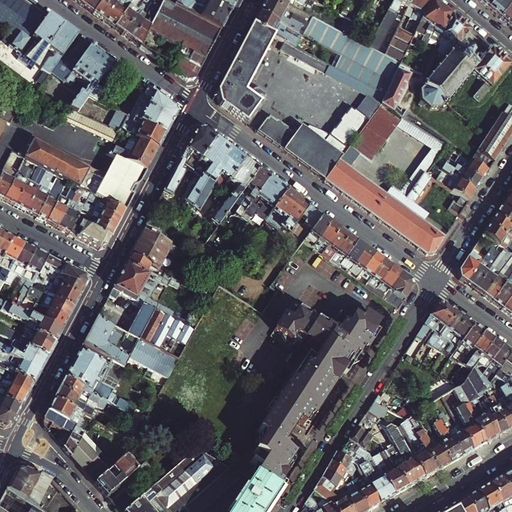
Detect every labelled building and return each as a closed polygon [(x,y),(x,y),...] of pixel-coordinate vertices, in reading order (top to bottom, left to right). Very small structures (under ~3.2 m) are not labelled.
[(36,10),(21,0),(0,0),(0,28),(15,39),(19,34),(36,10)] [(86,0),(82,7),(92,14),(101,0),(86,0)] [(101,0),(92,14),(102,21),(117,0),(101,0)] [(117,0),(102,21),(112,29),(132,1),(130,0),(117,0)] [(132,0),(132,1),(112,29),(121,35),(138,11),(137,11),(134,8),(140,0),(139,0),(132,0)] [(142,2),(137,11),(138,11),(121,35),(130,41),(147,18),(145,16),(142,14),(148,6),(150,7),(154,0),(143,0),(144,0),(146,2),(145,4),(142,2)] [(147,18),(130,41),(139,48),(154,18),(151,16),(155,10),(154,9),(158,0),(154,0),(150,7),(145,16),(147,18)] [(166,0),(165,2),(219,31),(228,14),(202,0),(194,0),(193,4),(184,0),(166,0)] [(234,0),(202,0),(228,14),(234,0)] [(337,33),(291,8),(275,0),(264,0),(258,13),(285,28),(300,36),(339,57),(332,70),(342,75),(383,97),(398,65),(383,57),(376,53),(367,48),(345,37),(337,33)] [(367,48),(376,53),(397,16),(394,14),(399,5),(407,8),(409,2),(410,0),(393,0),(389,7),(367,48)] [(410,0),(409,2),(415,5),(413,10),(408,19),(419,23),(429,0),(410,0)] [(417,49),(438,6),(431,0),(429,0),(419,23),(415,30),(412,37),(411,39),(416,42),(413,47),(417,49)] [(477,0),(487,8),(494,0),(477,0)] [(511,0),(494,0),(487,8),(499,18),(511,2),(511,0)] [(508,26),(511,21),(511,2),(499,18),(508,26)] [(438,41),(440,37),(450,16),(438,6),(417,49),(423,52),(431,37),(438,41)] [(46,18),(36,10),(19,34),(26,39),(31,33),(34,35),(46,18)] [(285,28),(258,13),(251,26),(272,38),(283,43),(293,49),(295,45),(297,42),(282,33),(285,28)] [(450,16),(440,37),(444,41),(439,46),(436,52),(446,60),(455,49),(469,32),(450,16)] [(60,28),(46,18),(34,35),(31,33),(26,39),(19,34),(15,39),(9,48),(20,56),(17,60),(27,67),(30,64),(33,66),(46,49),(60,28)] [(352,23),(344,19),(337,33),(345,37),(352,23)] [(260,104),(259,103),(263,97),(267,92),(259,87),(256,87),(254,88),(252,90),(251,90),(248,96),(243,93),(272,38),(251,26),(216,93),(218,106),(244,124),(260,104)] [(75,38),(60,28),(46,49),(55,56),(51,60),(47,61),(40,70),(48,75),(49,74),(63,54),(75,38)] [(300,36),(285,28),(282,33),(297,42),(300,36)] [(408,45),(411,39),(412,37),(409,35),(403,33),(397,29),(383,57),(398,65),(405,51),(408,45)] [(75,38),(63,54),(76,64),(88,48),(75,38)] [(183,42),(169,70),(185,82),(193,80),(210,47),(204,42),(197,52),(183,42)] [(283,43),(281,47),(279,51),(327,77),(379,105),(381,101),(383,97),(342,75),(332,70),(332,69),(297,51),(293,49),(283,43)] [(111,65),(88,48),(76,64),(63,54),(49,74),(63,84),(65,82),(79,93),(67,110),(75,114),(86,98),(94,87),(111,65)] [(455,49),(446,60),(444,62),(442,61),(441,62),(443,63),(437,70),(436,68),(434,70),(436,72),(431,78),(429,77),(428,78),(429,80),(424,86),(422,84),(421,86),(422,87),(421,89),(422,90),(419,93),(420,102),(423,105),(429,111),(439,110),(441,107),(442,107),(444,105),(445,106),(447,105),(445,103),(450,97),(452,99),(453,97),(451,96),(457,89),(458,91),(460,89),(458,88),(464,81),(465,83),(466,81),(465,80),(470,74),(476,66),(475,66),(472,64),(474,62),(472,60),(472,61),(471,60),(472,59),(468,56),(464,52),(462,54),(462,53),(462,52),(461,51),(459,53),(456,50),(457,50),(455,49)] [(510,66),(490,50),(476,66),(470,74),(472,75),(473,74),(480,80),(485,84),(473,98),(479,103),(510,66)] [(391,114),(392,111),(398,98),(408,78),(406,77),(408,73),(410,69),(398,65),(383,97),(381,101),(379,105),(378,106),(391,114)] [(470,95),(473,98),(485,84),(480,80),(473,89),(474,90),(470,95)] [(172,109),(137,84),(136,86),(135,88),(136,90),(137,92),(142,95),(140,99),(139,99),(127,119),(163,137),(174,117),(174,113),(174,111),(172,109)] [(105,93),(94,87),(86,98),(98,104),(105,93)] [(348,149),(368,121),(378,107),(365,97),(355,111),(353,110),(353,111),(349,108),(344,114),(343,114),(329,134),(308,126),(305,130),(299,126),(293,134),(286,129),(287,128),(276,120),(275,121),(268,115),(266,119),(265,118),(265,119),(255,132),(282,151),(324,182),(338,162),(342,157),(348,149)] [(0,106),(0,132),(5,123),(9,126),(15,113),(0,106)] [(348,149),(356,155),(368,164),(394,129),(400,120),(391,114),(378,106),(378,107),(368,121),(348,149)] [(511,121),(511,108),(509,107),(503,116),(511,121)] [(67,110),(59,120),(111,143),(116,132),(111,130),(75,114),(67,110)] [(400,115),(392,111),(391,114),(400,120),(404,115),(401,113),(400,115)] [(511,135),(511,121),(503,116),(501,114),(477,152),(493,163),(511,135)] [(163,137),(127,119),(125,118),(122,124),(115,121),(111,130),(116,132),(128,138),(156,150),(163,137)] [(400,120),(394,129),(430,152),(414,173),(400,193),(392,188),(386,196),(422,223),(428,215),(413,205),(405,199),(421,178),(422,177),(424,176),(425,177),(446,148),(400,120)] [(183,165),(191,171),(215,140),(203,131),(194,133),(162,193),(170,197),(171,197),(183,175),(182,173),(179,171),(183,165)] [(123,148),(150,161),(156,150),(128,138),(123,148)] [(215,140),(191,171),(200,177),(197,180),(196,180),(184,203),(183,204),(190,209),(203,186),(207,181),(229,150),(215,140)] [(102,180),(94,176),(32,144),(23,160),(30,163),(37,167),(45,171),(53,175),(56,177),(66,182),(71,185),(77,188),(89,194),(124,212),(132,196),(129,194),(132,187),(134,187),(137,185),(139,183),(144,173),(114,158),(106,173),(102,180)] [(114,158),(144,173),(150,161),(123,148),(121,152),(109,146),(105,154),(114,158)] [(356,155),(348,149),(342,157),(338,162),(346,168),(356,155)] [(243,160),(229,150),(207,181),(203,186),(190,209),(197,213),(198,213),(198,212),(210,191),(211,191),(210,189),(212,186),(220,192),(243,160)] [(493,163),(477,152),(469,163),(486,174),(493,163)] [(0,200),(2,201),(12,182),(4,178),(5,176),(8,175),(18,157),(11,154),(0,174),(0,200)] [(486,174),(469,163),(462,158),(458,164),(455,162),(453,166),(480,183),(486,174)] [(12,182),(2,201),(13,207),(26,180),(23,179),(30,163),(23,160),(12,182)] [(258,171),(243,160),(220,192),(228,198),(226,201),(225,201),(224,201),(211,221),(211,223),(217,227),(240,196),(258,171)] [(433,255),(444,239),(422,223),(386,196),(346,168),(338,162),(324,182),(369,215),(382,224),(426,256),(433,255)] [(480,183),(453,166),(447,162),(440,171),(451,178),(457,182),(474,193),(480,183)] [(26,180),(13,207),(24,213),(45,171),(37,167),(30,182),(26,180)] [(45,171),(24,213),(35,218),(49,192),(45,190),(51,179),(53,175),(45,171)] [(258,171),(240,196),(245,200),(243,201),(239,207),(239,208),(234,214),(240,219),(269,179),(258,171)] [(405,199),(413,205),(430,180),(425,177),(424,176),(422,177),(421,178),(405,199)] [(66,182),(56,177),(54,181),(53,182),(63,187),(66,182)] [(467,204),(474,193),(457,182),(453,188),(451,185),(448,183),(442,180),(438,178),(435,183),(460,199),(467,204)] [(453,188),(457,182),(451,178),(448,183),(451,185),(453,188)] [(286,191),(269,179),(240,219),(246,223),(249,219),(250,219),(254,213),(256,212),(255,211),(256,209),(259,211),(256,215),(265,221),(286,191)] [(129,194),(132,196),(139,183),(137,185),(134,187),(132,187),(129,194)] [(58,197),(45,223),(56,229),(77,188),(71,185),(64,199),(58,197)] [(52,194),(49,192),(35,218),(45,223),(58,197),(62,189),(58,187),(56,193),(53,191),(52,194)] [(89,194),(77,188),(56,229),(68,235),(75,222),(78,216),(79,213),(81,209),(75,206),(80,197),(86,200),(89,194)] [(322,217),(286,191),(265,221),(263,223),(277,232),(279,229),(282,231),(288,235),(301,217),(306,221),(303,225),(312,231),(322,217)] [(124,212),(89,194),(86,200),(95,205),(93,208),(119,221),(124,212)] [(511,201),(507,198),(501,207),(511,214),(511,201)] [(467,204),(460,199),(456,204),(453,202),(448,209),(459,216),(467,204)] [(119,221),(93,208),(84,204),(81,209),(90,214),(88,217),(114,230),(119,221)] [(511,214),(501,207),(495,216),(511,228),(511,214)] [(78,216),(75,222),(109,240),(114,230),(88,217),(87,220),(78,216)] [(143,230),(157,237),(165,223),(151,216),(143,230)] [(489,225),(511,241),(511,228),(495,216),(489,225)] [(330,223),(322,217),(312,231),(309,234),(313,237),(309,243),(305,240),(303,243),(312,249),(330,223)] [(109,240),(75,222),(68,235),(97,250),(105,248),(109,240)] [(339,229),(330,223),(312,249),(321,256),(339,229)] [(511,245),(510,244),(511,241),(489,225),(482,235),(495,243),(504,249),(511,254),(511,245)] [(348,236),(339,229),(321,256),(329,262),(348,236)] [(157,271),(171,244),(170,244),(157,237),(143,230),(129,256),(149,267),(157,271)] [(0,261),(12,240),(0,233),(0,261)] [(313,237),(309,234),(305,240),(309,243),(313,237)] [(471,252),(457,273),(459,280),(465,284),(483,261),(488,254),(493,246),(495,243),(482,235),(481,238),(487,242),(477,256),(471,252)] [(357,242),(348,236),(329,262),(338,269),(340,266),(357,242)] [(24,246),(12,240),(0,261),(0,267),(3,269),(0,275),(0,289),(3,283),(24,246)] [(365,249),(357,242),(340,266),(349,272),(365,249)] [(465,284),(474,291),(491,267),(496,260),(502,252),(504,249),(495,243),(493,246),(497,248),(491,256),(486,263),(483,261),(465,284)] [(35,252),(24,246),(3,283),(10,286),(16,276),(21,279),(35,252)] [(497,248),(493,246),(488,254),(491,256),(497,248)] [(358,278),(374,255),(365,249),(349,272),(358,278)] [(491,267),(474,291),(482,297),(499,273),(505,266),(511,257),(511,255),(511,254),(504,249),(502,252),(505,254),(499,262),(494,269),(491,267)] [(47,258),(35,252),(21,279),(26,281),(20,293),(21,294),(14,308),(19,310),(23,304),(25,299),(31,288),(37,277),(42,267),(47,258)] [(505,254),(502,252),(496,260),(499,262),(505,254)] [(367,284),(383,261),(374,255),(358,278),(367,284)] [(482,297),(491,303),(504,284),(511,273),(511,255),(511,257),(511,258),(511,261),(508,268),(503,275),(499,273),(482,297)] [(149,267),(129,256),(124,265),(153,281),(156,275),(147,270),(149,267)] [(60,273),(58,276),(83,289),(86,284),(84,277),(47,258),(42,267),(44,269),(46,266),(60,273)] [(392,268),(383,261),(367,284),(375,291),(377,289),(392,268)] [(130,324),(125,333),(177,361),(193,332),(168,319),(172,313),(157,305),(158,303),(148,298),(157,283),(166,288),(168,284),(177,289),(180,283),(163,274),(161,278),(156,275),(153,281),(124,265),(108,296),(116,300),(119,293),(142,305),(131,325),(130,324)] [(46,266),(44,269),(58,276),(60,273),(46,266)] [(53,282),(52,285),(78,299),(83,289),(58,276),(44,269),(42,267),(37,277),(39,278),(41,275),(53,282)] [(157,271),(149,267),(147,270),(156,275),(158,272),(157,271)] [(385,295),(400,274),(392,268),(377,289),(385,295)] [(410,281),(400,274),(385,295),(382,299),(398,310),(412,289),(410,281)] [(41,275),(39,278),(52,285),(53,282),(41,275)] [(48,292),(46,296),(72,310),(78,299),(52,285),(39,278),(37,277),(31,288),(33,289),(36,286),(48,292)] [(501,310),(511,295),(511,282),(509,287),(504,284),(491,303),(501,310)] [(42,303),(40,307),(66,321),(72,310),(46,296),(33,289),(31,288),(25,299),(28,300),(30,296),(42,303)] [(374,293),(382,299),(385,295),(377,289),(375,291),(374,293)] [(511,295),(501,310),(511,318),(511,316),(511,295)] [(285,439),(284,440),(280,438),(291,421),(304,429),(341,372),(345,374),(358,355),(361,357),(377,332),(374,330),(378,323),(363,313),(358,320),(351,316),(345,325),(341,322),(336,329),(325,323),(323,326),(314,320),(316,316),(292,301),(273,329),(298,346),(302,339),(318,350),(311,361),(305,357),(256,432),(264,437),(253,455),(255,456),(250,463),(258,469),(251,479),(273,493),(289,469),(286,466),(293,456),(284,450),(287,445),(290,447),(292,444),(292,443),(292,441),(291,439),(289,439),(287,438),(285,439)] [(25,331),(53,345),(60,332),(19,310),(14,308),(7,304),(5,303),(3,306),(1,311),(25,325),(23,329),(25,331)] [(23,304),(19,310),(60,332),(66,321),(40,307),(37,312),(27,306),(23,304)] [(436,324),(448,308),(443,305),(435,306),(415,338),(421,342),(429,330),(432,332),(437,325),(436,324)] [(432,348),(456,314),(448,308),(436,324),(437,325),(432,332),(434,333),(426,345),(432,348)] [(465,320),(456,314),(432,348),(438,352),(445,341),(448,343),(465,320)] [(114,327),(96,317),(95,320),(113,330),(114,327)] [(125,333),(114,327),(113,330),(95,320),(82,344),(107,358),(124,367),(127,361),(132,364),(133,361),(167,379),(177,361),(125,333)] [(473,326),(465,320),(448,343),(450,345),(443,355),(449,359),(473,326)] [(0,335),(13,342),(46,360),(53,345),(25,331),(22,336),(0,324),(0,335)] [(483,334),(473,326),(449,359),(460,366),(462,363),(457,360),(465,349),(470,352),(471,350),(483,334)] [(493,341),(483,334),(471,350),(477,354),(474,355),(464,368),(471,372),(474,368),(493,341)] [(440,354),(448,343),(445,341),(438,352),(440,354)] [(493,341),(474,368),(478,373),(485,363),(485,360),(491,364),(503,348),(493,341)] [(0,353),(38,374),(46,360),(13,342),(8,351),(5,349),(6,348),(0,344),(0,353)] [(82,344),(63,380),(107,403),(111,406),(115,398),(114,395),(110,393),(113,389),(99,382),(106,371),(105,368),(102,366),(107,358),(82,344)] [(511,354),(503,348),(491,364),(495,367),(493,368),(484,381),(488,385),(494,376),(498,371),(511,354)] [(38,374),(0,353),(0,362),(7,367),(5,371),(9,373),(32,385),(38,374)] [(511,374),(511,354),(498,371),(503,375),(499,380),(505,385),(508,380),(511,374)] [(490,389),(488,385),(484,381),(481,377),(478,373),(474,368),(471,372),(461,386),(452,391),(458,401),(483,446),(498,437),(483,413),(483,412),(478,415),(473,406),(470,408),(469,405),(471,404),(484,396),(483,394),(490,389)] [(503,375),(498,371),(494,376),(499,380),(503,375)] [(32,385),(9,373),(6,378),(0,375),(0,383),(26,397),(32,385)] [(391,375),(386,383),(396,390),(400,391),(405,384),(391,375)] [(63,380),(58,390),(85,404),(87,401),(103,410),(107,403),(63,380)] [(0,397),(20,408),(26,397),(0,383),(0,397)] [(511,427),(511,396),(507,389),(506,386),(499,390),(504,398),(497,402),(502,410),(511,427)] [(85,404),(58,390),(53,400),(84,416),(91,421),(96,423),(100,416),(84,407),(85,404)] [(381,391),(373,404),(383,410),(391,397),(381,391)] [(418,393),(394,417),(405,423),(412,417),(417,413),(423,409),(433,402),(418,393)] [(505,433),(511,429),(511,427),(502,410),(499,412),(496,408),(496,405),(490,395),(484,398),(505,433)] [(20,408),(0,397),(0,411),(14,419),(20,408)] [(498,437),(505,433),(484,398),(480,401),(486,412),(483,413),(498,437)] [(77,428),(84,416),(53,400),(46,412),(74,427),(77,428)] [(119,400),(115,408),(128,415),(133,407),(119,400)] [(459,433),(471,453),(483,446),(458,401),(451,406),(462,425),(464,426),(466,425),(468,428),(459,433)] [(383,410),(373,404),(372,404),(366,413),(380,422),(380,423),(387,412),(383,410)] [(11,426),(14,419),(0,411),(0,427),(4,429),(11,426)] [(74,427),(46,412),(42,419),(43,427),(47,432),(49,428),(58,433),(59,431),(62,433),(56,442),(62,449),(74,427)] [(459,460),(471,453),(459,433),(455,426),(450,429),(441,414),(439,415),(437,412),(432,415),(433,416),(437,423),(459,460)] [(355,429),(369,438),(377,425),(380,422),(366,413),(355,429)] [(138,430),(142,423),(132,417),(128,425),(138,430)] [(431,449),(412,417),(405,423),(435,474),(448,466),(437,446),(431,449)] [(382,429),(384,432),(387,428),(380,423),(380,422),(377,425),(382,429)] [(422,481),(435,474),(405,423),(401,426),(400,427),(399,428),(399,429),(399,430),(411,451),(406,454),(422,481)] [(448,466),(459,460),(437,423),(431,426),(437,436),(432,439),(437,446),(448,466)] [(128,425),(127,427),(123,433),(134,439),(138,430),(128,425)] [(77,428),(74,427),(62,449),(69,457),(79,440),(76,438),(80,430),(77,428)] [(393,448),(384,453),(405,491),(422,481),(406,454),(393,431),(387,428),(384,432),(393,448)] [(347,442),(358,449),(368,456),(370,460),(392,498),(405,491),(384,453),(383,452),(376,456),(375,453),(373,454),(366,449),(371,440),(369,438),(355,429),(347,442)] [(132,443),(118,435),(110,449),(125,456),(132,443)] [(96,457),(79,440),(69,457),(81,470),(96,457)] [(359,472),(362,477),(378,506),(392,498),(370,460),(364,464),(362,461),(354,455),(358,449),(347,442),(338,456),(350,462),(355,465),(359,472)] [(194,453),(138,499),(129,507),(123,511),(178,511),(179,511),(186,506),(226,473),(207,460),(211,454),(198,446),(194,453)] [(368,456),(358,449),(354,455),(362,461),(364,464),(370,460),(368,456)] [(330,462),(345,471),(350,462),(338,456),(335,454),(330,462)] [(131,468),(124,458),(93,484),(105,499),(129,478),(134,483),(148,472),(140,463),(137,463),(131,468)] [(342,476),(345,471),(330,462),(325,470),(340,480),(344,483),(348,480),(342,476)] [(4,491),(35,511),(51,482),(50,482),(22,469),(14,472),(4,491)] [(340,480),(325,470),(320,480),(334,489),(340,480)] [(186,506),(179,511),(180,511),(200,511),(239,480),(227,472),(226,473),(186,506)] [(511,472),(501,479),(511,497),(511,472)] [(367,511),(378,506),(362,477),(358,479),(353,482),(355,485),(351,487),(365,511),(367,511)] [(266,511),(277,496),(273,493),(251,479),(234,505),(231,503),(228,507),(231,509),(229,511),(266,511)] [(511,511),(511,497),(501,479),(488,486),(503,511),(511,511)] [(333,491),(334,489),(320,480),(312,492),(328,504),(332,498),(330,495),(333,491)] [(350,511),(365,511),(351,487),(350,484),(348,485),(346,486),(349,492),(342,497),(344,500),(350,511)] [(476,493),(486,511),(503,511),(488,486),(476,493)] [(36,511),(35,511),(4,491),(0,498),(0,511),(36,511)] [(123,501),(129,507),(138,499),(133,493),(123,501)] [(486,511),(476,493),(465,500),(471,511),(486,511)] [(321,511),(321,510),(309,497),(304,504),(309,509),(310,511),(321,511)] [(339,503),(332,498),(328,504),(329,505),(333,511),(350,511),(344,500),(339,503)] [(471,511),(465,500),(454,506),(457,511),(471,511)]
